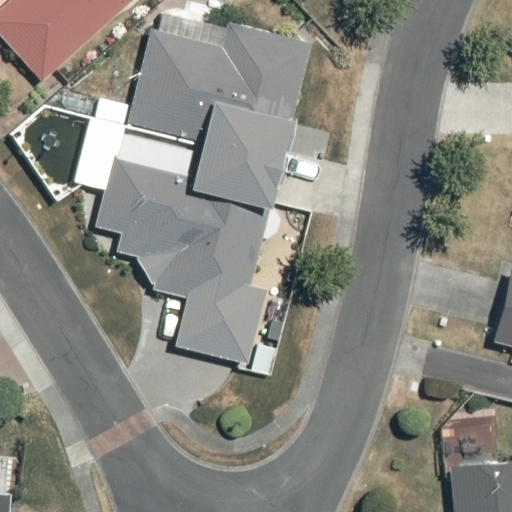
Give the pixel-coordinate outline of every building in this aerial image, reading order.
[(7,0),(0,6),(0,23),(44,79),(143,0),(7,0)] [(141,253),(159,287),(153,356),(183,359),(185,348),(280,364),(337,128),(300,119),(319,39),(234,23),(231,38),(156,24),(141,103),(103,96),(79,223),(109,229),(106,246),(141,253)] [(511,278),(498,342),(511,344),(511,278)] [(511,511),(511,461),(459,466),(463,511),(511,511)] [(0,511),(20,511),(23,492),(11,491),(13,472),(0,470),(0,511)]
